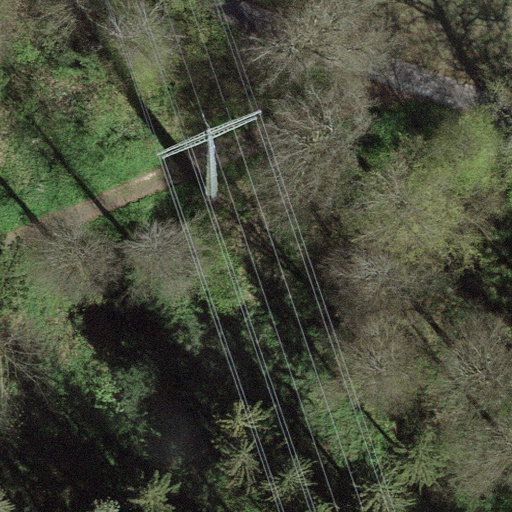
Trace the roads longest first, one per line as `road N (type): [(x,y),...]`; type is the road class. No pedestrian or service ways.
road 1 (track): [(384,69),(0,279)]
road 2 (residential): [(511,114),(202,0)]
